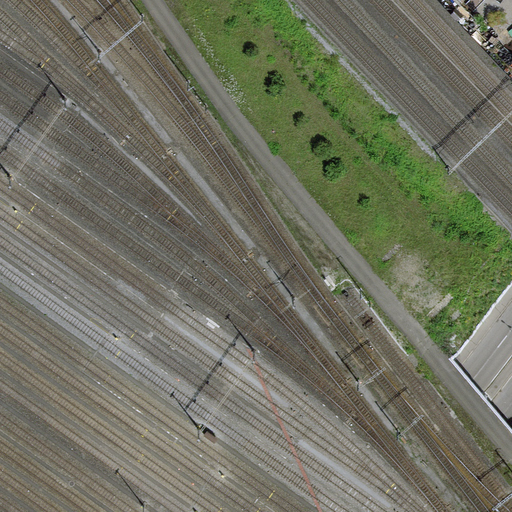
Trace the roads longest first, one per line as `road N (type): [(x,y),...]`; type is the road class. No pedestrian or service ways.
road 1 (secondary): [(511,341),(379,511)]
road 2 (secondary): [(425,511),(511,402)]
